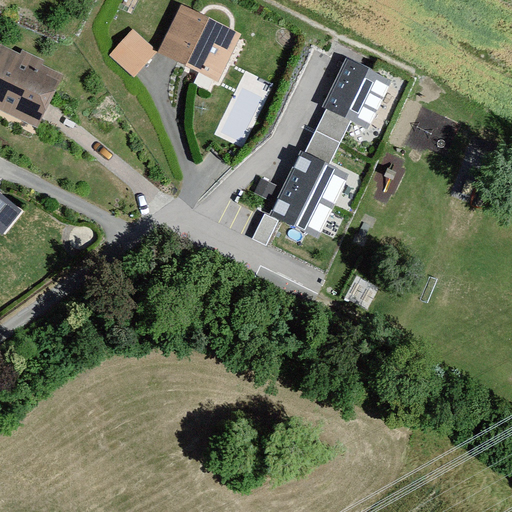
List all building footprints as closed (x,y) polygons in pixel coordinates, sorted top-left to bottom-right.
[(242,37),(182,7),(159,54),(219,84),(242,37)] [(135,76),(159,50),(134,27),(111,53),(135,76)] [(0,51),(0,120),(39,138),(67,79),(1,49),(0,51)] [(381,70),(345,54),(314,124),(339,137),(348,119),(356,126),(381,70)] [(326,165),(339,137),(314,124),(301,151),(296,149),(267,210),(278,215),(307,230),(336,169),(326,165)] [(350,169),(334,203),(348,209),(363,175),(350,169)] [(0,234),(6,240),(26,214),(0,194),(0,234)] [(264,244),(278,215),(267,210),(263,208),(249,237),(264,244)]
